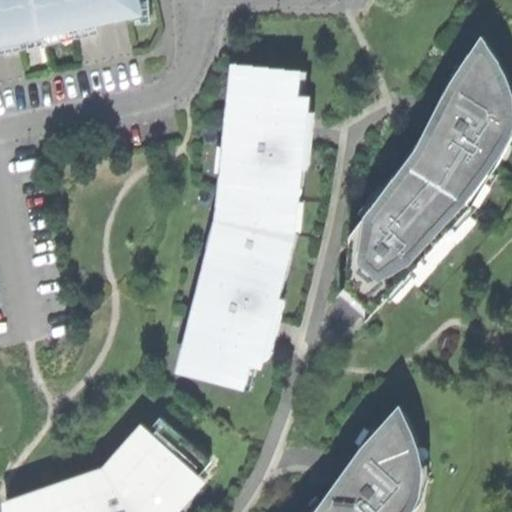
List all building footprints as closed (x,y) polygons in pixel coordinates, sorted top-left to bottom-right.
[(0,0),(0,38),(3,38),(4,42),(101,21),(103,20),(110,19),(111,22),(141,15),(138,0),(0,0)] [(436,129),(369,216),(373,219),(359,235),(356,274),(380,297),(388,289),(403,273),(408,276),(427,256),(422,253),(465,207),(488,168),(494,171),(511,140),(511,125),(508,123),(508,96),(502,78),(483,48),(462,86),(459,85),(436,129)] [(483,48),(459,85),(462,86),(483,48)] [(191,366),(245,376),(248,360),(258,362),(260,351),(274,354),(279,327),(286,297),(273,295),(289,232),(300,167),(303,145),(295,143),(300,97),(294,97),(295,78),(241,74),(238,93),(233,92),(227,145),(234,146),(207,292),(200,291),(189,343),(195,344),(191,366)] [(426,124),(436,129),(459,85),(450,79),(439,102),(426,124)] [(305,98),(300,97),(295,143),(303,145),(300,167),(308,168),(312,138),(315,110),(304,109),(305,98)] [(393,294),(388,289),(380,297),(356,274),(359,235),(373,219),(369,216),(366,214),(352,233),(349,283),(339,293),(353,306),(363,316),(367,320),(393,294)] [(166,511),(180,497),(212,459),(162,416),(109,474),(14,507),(14,511),(166,511)] [(414,511),(423,501),(416,495),(416,461),(401,418),(369,449),(357,462),(361,465),(344,482),(346,484),(341,490),(318,511),(414,511)] [(333,483),(341,490),(346,484),(344,482),(361,465),(357,462),(369,449),(363,443),(348,463),(333,483)]
